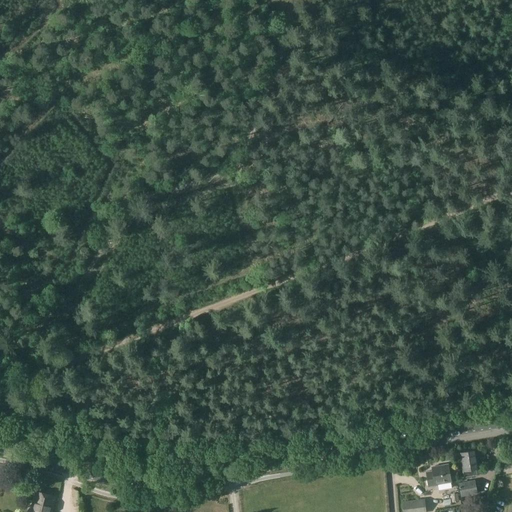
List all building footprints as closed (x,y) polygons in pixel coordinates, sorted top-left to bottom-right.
[(460,453),(464,477),(475,475),(475,473),(478,472),(475,450),(460,453)] [(426,472),(429,487),(438,485),(438,484),(450,482),(448,465),(432,468),(433,471),(426,472)] [(460,497),(477,494),(475,480),(458,483),(460,497)] [(30,511),(51,511),(55,497),(35,493),(30,511)] [(404,511),(425,511),(424,500),(403,503),(404,511)]
